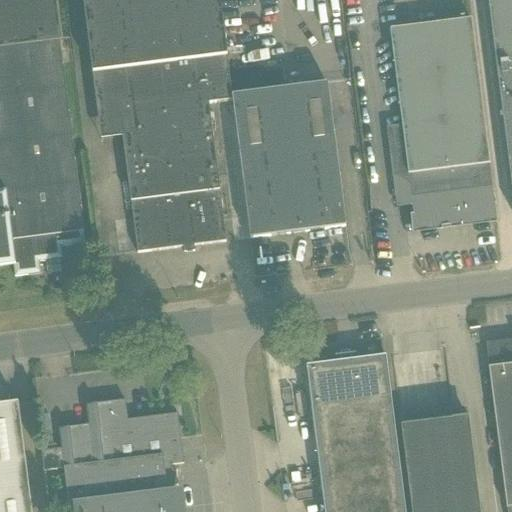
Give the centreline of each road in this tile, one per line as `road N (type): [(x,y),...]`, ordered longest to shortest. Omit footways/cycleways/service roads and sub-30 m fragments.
road 1 (unclassified): [(220,322),(511,285)]
road 2 (unclassified): [(0,350),(220,322)]
road 3 (unclassified): [(220,322),(244,511)]
